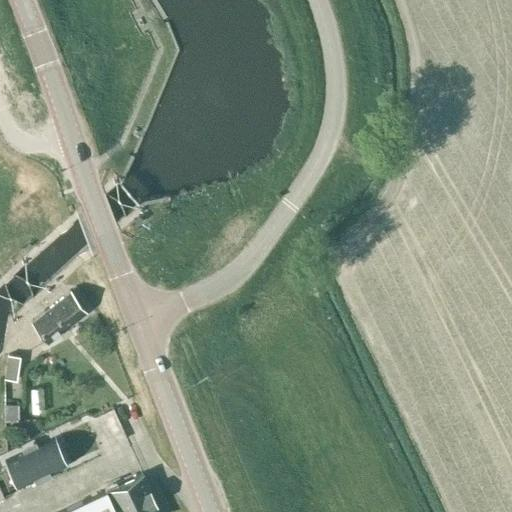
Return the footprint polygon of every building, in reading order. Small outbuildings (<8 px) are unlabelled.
[(138,212),(133,217),(138,222),(143,217),(138,212)] [(70,290),(32,320),(48,341),(86,311),(70,290)] [(38,378),(39,354),(23,353),(22,377),(38,378)] [(20,356),(8,354),(4,377),(17,380),(20,356)] [(32,412),(44,411),(43,388),(31,388),(32,412)] [(19,404),(4,404),(4,420),(18,421),(19,404)] [(55,437),(4,461),(5,462),(8,461),(20,485),(17,487),(17,488),(68,464),(67,463),(64,464),(53,440),(56,438),(55,437)] [(159,511),(142,473),(108,489),(108,490),(118,511),(159,511)] [(118,511),(108,490),(106,491),(105,490),(58,511),(118,511)]
